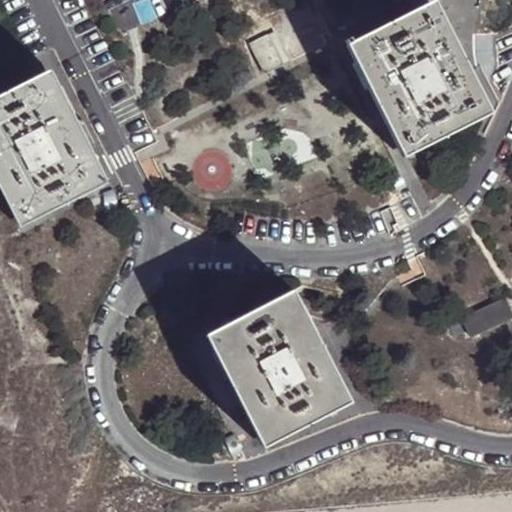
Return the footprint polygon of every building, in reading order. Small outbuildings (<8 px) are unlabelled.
[(297,0),(265,15),(272,32),(286,60),(322,43),(301,0),(297,0)] [(428,6),(484,119),(490,116),(433,3),(428,6)] [(351,44),(406,157),(484,119),(428,6),(351,44)] [(286,60),(272,32),(250,43),(263,71),(286,60)] [(402,159),(406,157),(351,44),(347,47),(345,47),(402,159)] [(51,71),(46,74),(102,187),(107,184),(51,71)] [(102,187),(46,74),(0,96),(0,176),(24,225),(102,187)] [(24,225),(0,176),(0,189),(19,228),(24,225)] [(280,295),(336,408),(341,405),(286,292),(280,295)] [(203,334),(259,446),(336,408),(280,295),(203,334)] [(460,321),(469,339),(511,318),(511,317),(503,300),(460,321)] [(253,449),(259,446),(203,334),(198,336),(253,449)]
